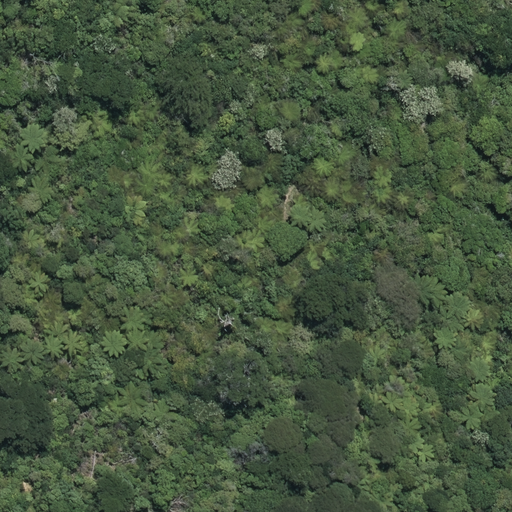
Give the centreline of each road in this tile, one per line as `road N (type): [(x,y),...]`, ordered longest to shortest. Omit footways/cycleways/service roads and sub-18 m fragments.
road 1 (track): [(401,511),(399,479),(361,382),(321,333),(307,236),(313,173),(325,147),(307,110),(338,51),(396,0)]
road 2 (track): [(404,0),(397,54),(372,72),(390,127),(376,165),(405,187),(429,265),(511,350)]
